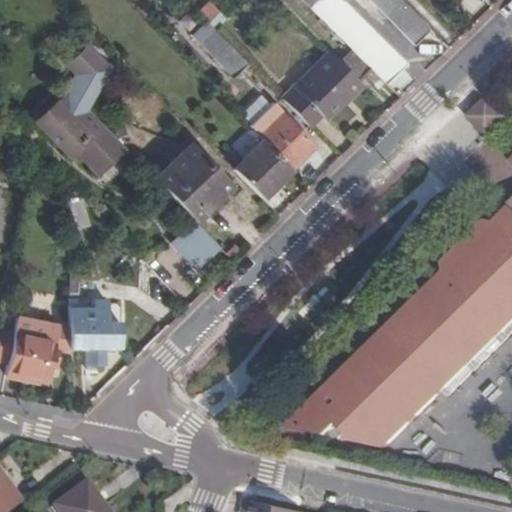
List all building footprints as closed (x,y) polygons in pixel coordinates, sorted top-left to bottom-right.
[(406,64),(342,0),(303,0),(387,84),(406,64)] [(422,38),(430,30),(401,0),(369,0),(414,45),(422,38)] [(235,81),(248,66),(207,23),(205,22),(191,36),(235,81)] [(97,176),(124,148),(89,111),(111,70),(104,66),(86,48),(67,66),(75,75),(68,89),(67,90),(69,92),(38,123),(68,156),(73,151),(97,176)] [(349,100),(361,87),(350,76),(339,65),(327,52),(280,99),(309,129),(323,116),(325,118),(335,108),(342,101),(340,99),(344,94),(349,100)] [(351,53),(339,65),(350,76),(362,64),(351,53)] [(491,100),(471,121),(491,142),(511,121),(491,100)] [(283,116),(260,140),(263,143),(304,158),(314,148),(283,116)] [(276,187),(263,143),(232,173),(262,202),(276,187)] [(191,147),(155,180),(194,222),(214,203),(231,188),(191,147)] [(445,275),(288,429),(331,439),(344,427),(356,436),(349,442),(390,452),(448,394),(454,402),(511,344),(511,161),(511,163),(511,204),(510,206),(511,207),(511,209),(496,225),(487,222),(444,264),(445,275)] [(81,209),(87,203),(79,193),(71,199),(81,209)] [(180,274),(161,255),(148,269),(166,288),(174,281),(180,274)] [(96,306),(72,308),(72,329),(73,351),(89,349),(90,364),(105,364),(104,349),(113,349),(123,348),(121,303),(109,304),(109,324),(96,324),(96,306)] [(25,375),(24,380),(34,382),(47,385),(51,368),(60,326),(19,317),(15,334),(0,331),(0,362),(8,364),(6,370),(25,375)] [(72,329),(60,326),(51,368),(56,368),(60,351),(73,354),(72,329)] [(4,484),(0,477),(0,511),(7,511),(19,504),(4,484)] [(104,511),(98,503),(84,483),(52,506),(56,511),(104,511)] [(306,511),(307,511),(249,499),(246,511),(248,511),(306,511)]
